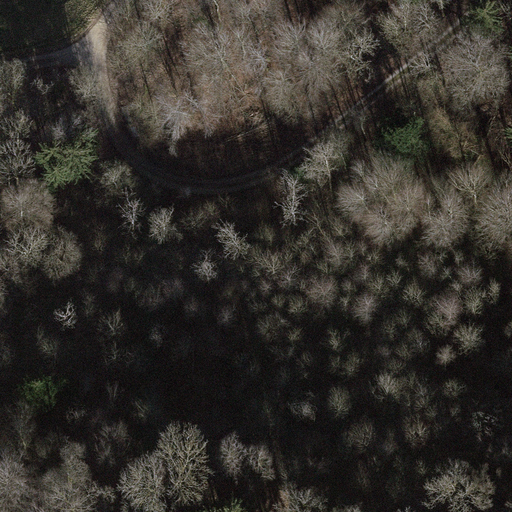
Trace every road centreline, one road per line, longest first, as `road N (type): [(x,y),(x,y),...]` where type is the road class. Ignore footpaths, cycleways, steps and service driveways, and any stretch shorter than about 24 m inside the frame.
road 1 (track): [(487,0),(296,159),(255,181),(211,190),(150,175),(123,148),(89,40)]
road 2 (track): [(132,159),(90,184),(0,276)]
